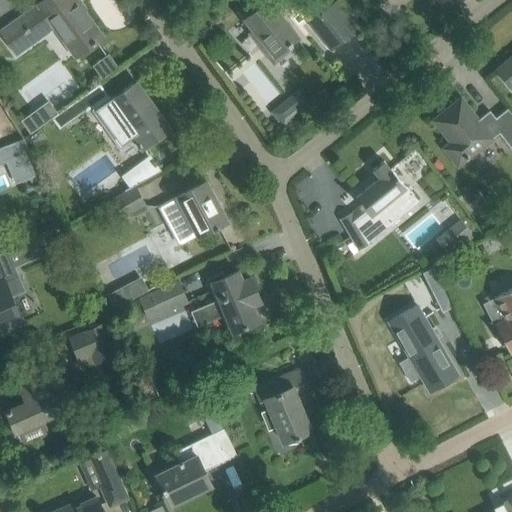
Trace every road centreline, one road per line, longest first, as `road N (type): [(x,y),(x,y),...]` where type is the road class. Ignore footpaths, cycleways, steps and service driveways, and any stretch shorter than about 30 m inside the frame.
road 1 (residential): [(398,473),(271,187)]
road 2 (residential): [(271,187),(497,0)]
road 3 (residential): [(271,187),(138,0)]
road 4 (residential): [(398,473),(511,416)]
